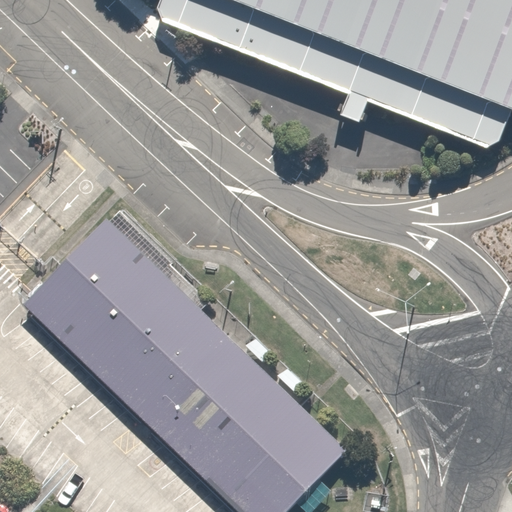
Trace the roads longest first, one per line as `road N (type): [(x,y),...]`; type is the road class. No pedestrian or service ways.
road 1 (unclassified): [(315,305),(173,165),(73,43)]
road 2 (unclassified): [(73,43),(269,195),(323,212)]
road 3 (unclassified): [(323,212),(422,244),(455,267),(481,302),(507,364)]
road 4 (unclassified): [(427,511),(419,451),(392,397),(315,305)]
road 5 (unclassified): [(507,364),(452,371),(315,305)]
road 6 (unclassified): [(323,212),(420,215),(511,194)]
road 7 (unclassified): [(457,511),(498,387)]
